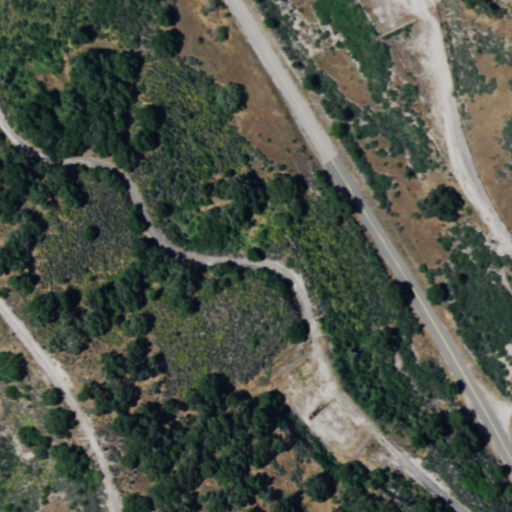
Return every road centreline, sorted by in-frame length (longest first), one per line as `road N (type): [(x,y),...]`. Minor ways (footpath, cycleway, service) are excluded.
road 1 (residential): [(459,511),(350,405),(288,280),(239,260),(175,252),(149,231),(117,177),(21,150),(0,131)]
road 2 (tertiary): [(511,468),(234,0)]
road 3 (residential): [(485,416),(511,398),(488,209),(461,150),(427,0)]
road 4 (residential): [(116,511),(94,437),(0,309)]
